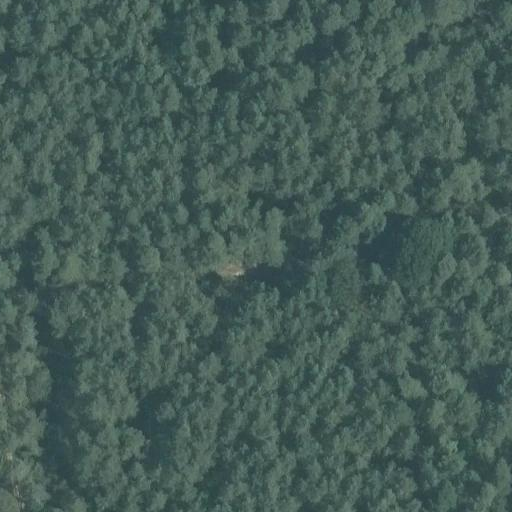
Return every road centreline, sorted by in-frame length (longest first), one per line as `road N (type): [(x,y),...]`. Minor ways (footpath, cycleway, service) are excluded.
road 1 (track): [(0,303),(323,267),(511,217)]
road 2 (track): [(0,336),(29,511)]
